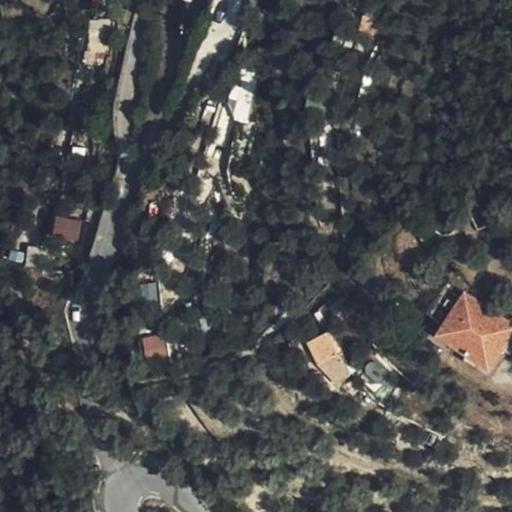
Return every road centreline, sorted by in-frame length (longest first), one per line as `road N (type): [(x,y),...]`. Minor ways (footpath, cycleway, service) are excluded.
road 1 (unknown): [(117,200),(116,116),(139,0)]
road 2 (tertiary): [(117,511),(118,487),(138,473),(170,478),(193,511)]
